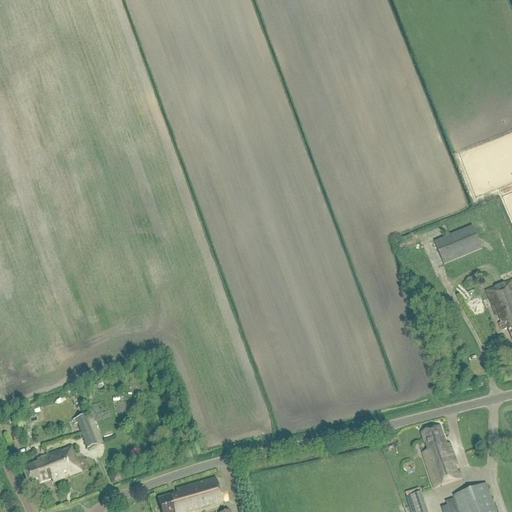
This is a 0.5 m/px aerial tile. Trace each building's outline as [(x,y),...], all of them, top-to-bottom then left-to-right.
[(482,250),(472,228),(434,243),(444,266),(482,250)] [(480,243),(483,250),(500,243),(497,237),(480,243)] [(496,318),(498,317),(501,324),(499,325),(502,332),(508,330),(511,340),(511,282),(486,293),(496,318)] [(113,407),(116,419),(129,417),(126,404),(113,407)] [(77,425),(81,435),(91,431),(85,417),(75,420),(72,421),(74,426),(77,425)] [(440,428),(421,434),(425,444),(428,452),(422,454),(434,490),(462,480),(460,473),(456,475),(454,469),(458,467),(450,445),(446,446),(440,428)] [(97,446),(91,431),(81,435),(86,450),(97,446)] [(187,441),(185,433),(178,435),(181,443),(187,441)] [(71,447),(47,456),(50,464),(46,465),(52,480),(51,480),(53,484),(81,473),(71,447)] [(28,489),(51,480),(52,480),(46,465),(50,464),(47,456),(36,460),(37,464),(21,470),(28,489)] [(196,511),(222,505),(214,480),(176,491),(177,495),(158,500),(160,511),(196,511)] [(495,511),(486,486),(454,497),(459,511),(495,511)] [(407,499),(410,511),(426,511),(420,494),(407,499)]
